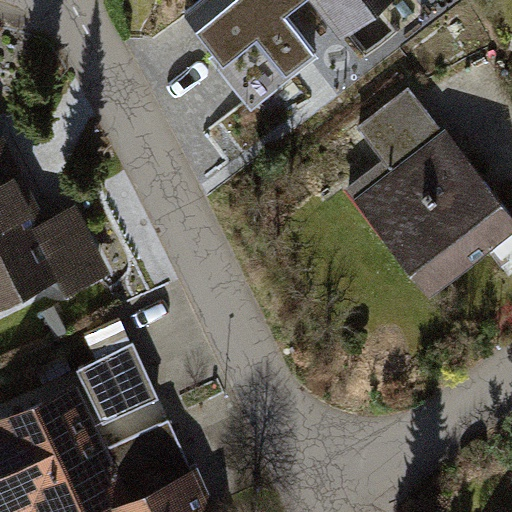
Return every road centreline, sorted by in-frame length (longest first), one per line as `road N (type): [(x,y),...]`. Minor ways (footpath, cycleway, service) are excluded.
road 1 (residential): [(69,0),(212,274),(323,511)]
road 2 (residential): [(511,385),(340,511)]
